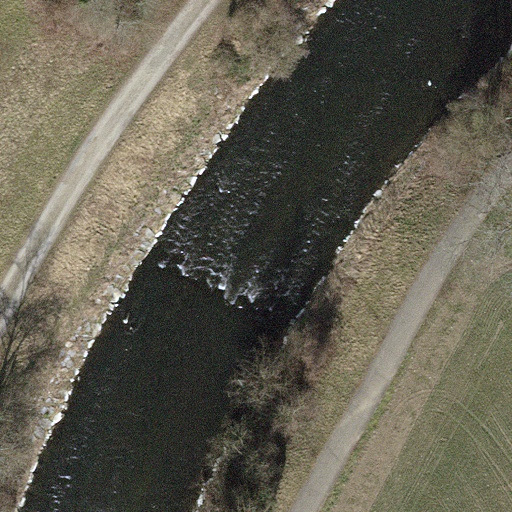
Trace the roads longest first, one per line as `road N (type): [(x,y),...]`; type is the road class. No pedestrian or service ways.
road 1 (track): [(511,171),(452,238),(309,511)]
road 2 (track): [(0,316),(69,190),(212,0)]
